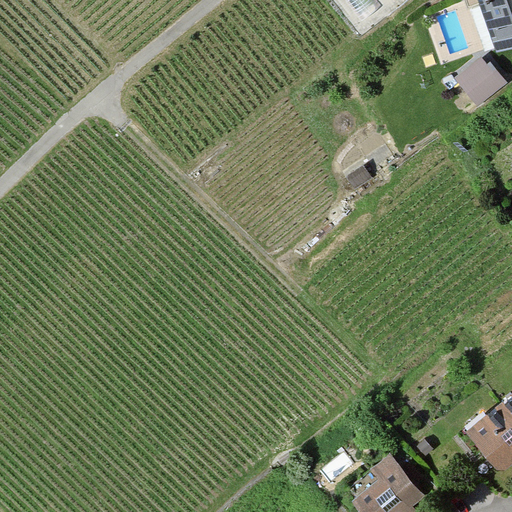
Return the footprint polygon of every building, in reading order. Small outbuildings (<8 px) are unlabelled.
[(511,0),(466,0),(469,8),(482,4),(498,49),(511,44),(511,0)] [(485,53),(458,74),(480,103),(508,81),(485,53)] [(346,176),(355,189),(372,178),(363,165),(346,176)] [(511,388),(467,425),(496,463),(505,464),(511,458),(511,388)] [(383,473),(356,493),(370,511),(412,511),(418,508),(414,503),(430,490),(395,444),(373,461),(383,473)]
